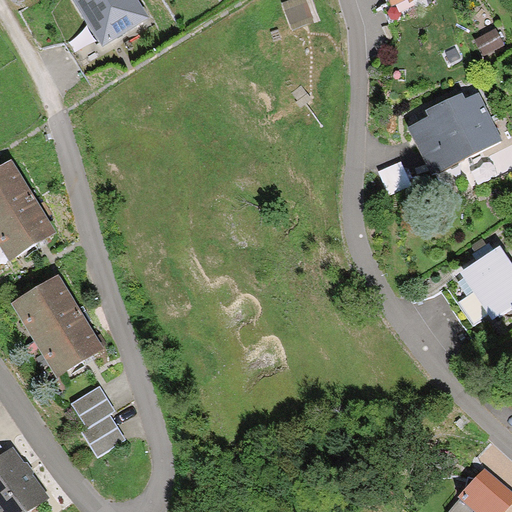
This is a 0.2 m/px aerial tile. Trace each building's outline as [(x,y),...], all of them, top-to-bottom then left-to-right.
[(138,0),(73,0),(101,46),(149,18),(138,0)] [(311,0),(292,0),(283,4),(293,31),(319,20),(311,0)] [(429,119),(409,129),(431,175),(501,141),(479,95),(465,102),(462,96),(426,113),(429,119)] [(56,235),(11,163),(0,169),(0,243),(12,262),(43,243),(56,235)] [(407,166),(383,173),(390,197),(414,190),(407,166)] [(511,310),(511,266),(499,249),(488,257),(460,278),(493,324),(511,310)] [(96,337),(59,277),(46,285),(12,306),(58,381),(91,360),(109,349),(100,335),(96,337)] [(99,387),(72,405),(88,429),(109,415),(115,411),(99,387)] [(125,440),(109,415),(88,429),(82,433),(99,458),(125,440)] [(30,473),(13,450),(6,455),(0,459),(0,511),(29,511),(48,498),(30,473)] [(511,511),(511,492),(486,470),(461,501),(474,511),(511,511)]
